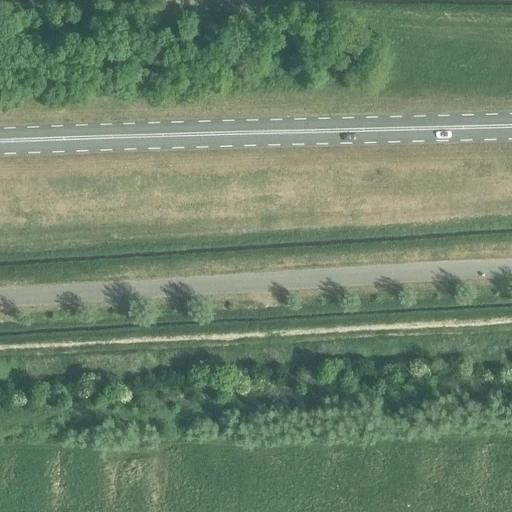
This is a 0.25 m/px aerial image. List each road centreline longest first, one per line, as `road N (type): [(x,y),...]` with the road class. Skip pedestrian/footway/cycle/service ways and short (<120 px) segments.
road 1 (unclassified): [(0,300),(511,269)]
road 2 (primary): [(0,145),(511,127)]
